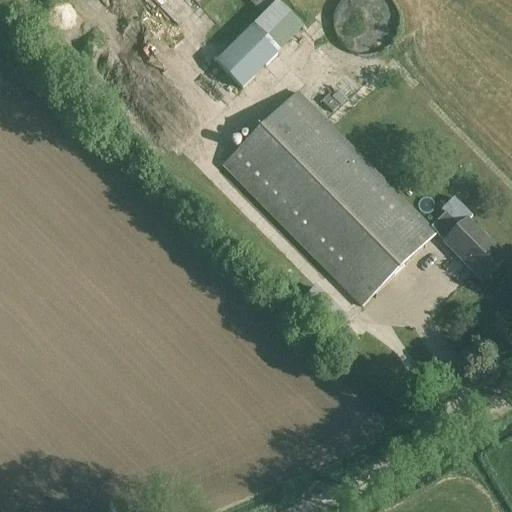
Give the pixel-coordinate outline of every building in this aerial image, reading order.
[(160,39),(122,0),(87,0),(141,57),(160,39)] [(215,63),(242,91),(277,56),(303,30),(278,4),(274,0),(247,0),(263,17),(251,29),(215,63)] [(369,0),(365,36),(385,38),(390,2),(376,0),(369,0)] [(223,167),(362,309),(436,235),(445,243),(443,244),(482,283),(506,259),(468,220),(460,228),(445,214),(431,228),(344,139),(351,131),(344,124),(336,131),(298,93),(223,167)] [(270,279),(286,264),(258,234),(242,249),(270,279)] [(349,321),(315,288),(295,309),(329,342),(349,321)]
